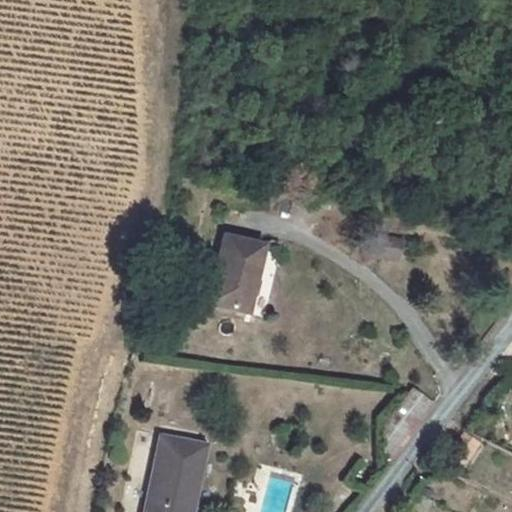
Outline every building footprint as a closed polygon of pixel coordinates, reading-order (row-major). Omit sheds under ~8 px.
[(203,302),(236,310),(245,273),(254,275),(261,243),(219,233),(203,302)] [(380,250),(410,257),(414,240),(384,233),(380,250)] [(386,463),(431,408),(410,391),(383,424),(380,457),(386,463)] [(457,468),(473,436),(458,429),(441,460),(457,468)] [(186,511),(200,446),(156,437),(140,511),(186,511)]
